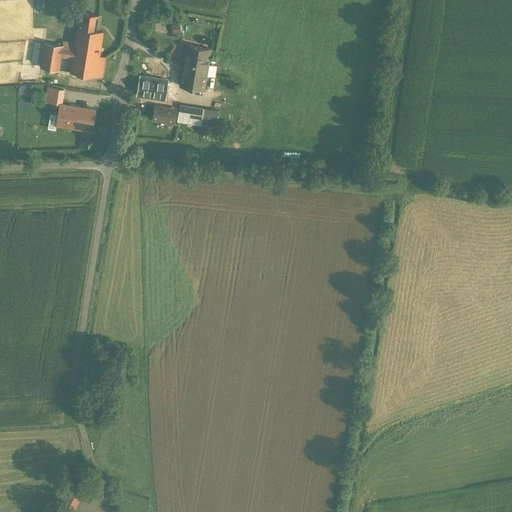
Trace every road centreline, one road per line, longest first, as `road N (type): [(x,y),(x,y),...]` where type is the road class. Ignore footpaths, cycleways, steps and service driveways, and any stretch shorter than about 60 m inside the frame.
road 1 (track): [(108,162),(511,192)]
road 2 (unclassified): [(135,0),(108,162),(0,167)]
